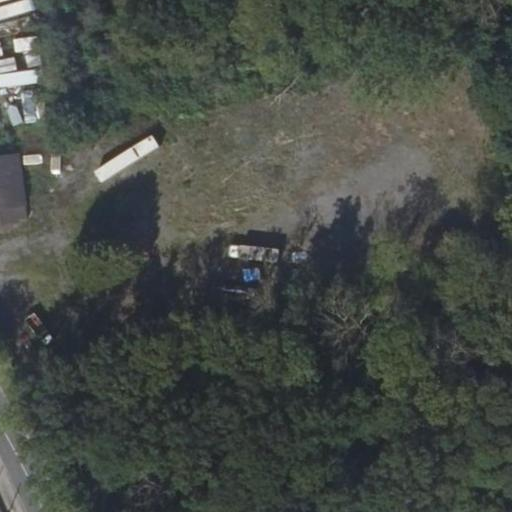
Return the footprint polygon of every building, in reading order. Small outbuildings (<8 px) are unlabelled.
[(0,16),(0,42),(11,41),(8,16),(0,16)] [(0,76),(0,89),(37,89),(37,75),(0,76)] [(62,148),(58,128),(39,132),(39,138),(51,136),(55,150),(62,148)] [(51,136),(39,138),(36,139),(38,153),(55,150),(51,136)] [(0,160),(0,207),(25,204),(19,157),(0,160)]
